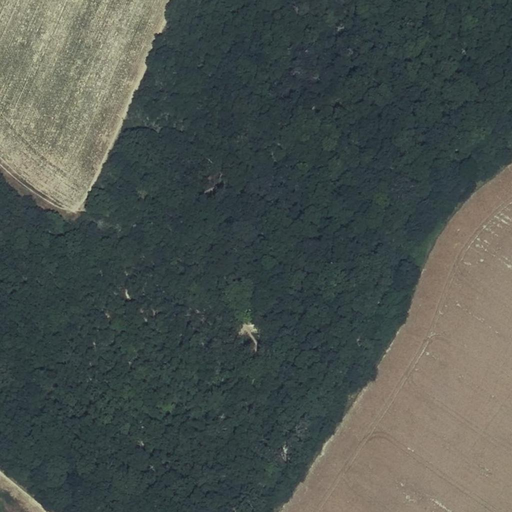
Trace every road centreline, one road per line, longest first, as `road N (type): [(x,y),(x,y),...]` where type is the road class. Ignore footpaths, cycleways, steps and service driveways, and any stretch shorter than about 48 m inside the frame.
road 1 (track): [(511,109),(467,144),(416,203),(332,384),(238,511)]
road 2 (track): [(187,0),(94,212)]
